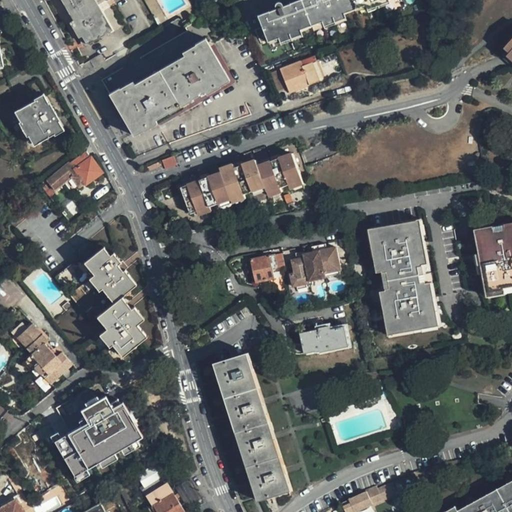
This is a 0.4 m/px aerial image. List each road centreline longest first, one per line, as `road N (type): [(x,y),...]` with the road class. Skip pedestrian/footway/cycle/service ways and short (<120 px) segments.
road 1 (residential): [(21,0),(153,252)]
road 2 (residential): [(177,348),(110,376),(81,373),(0,446)]
road 3 (residential): [(177,348),(230,511)]
